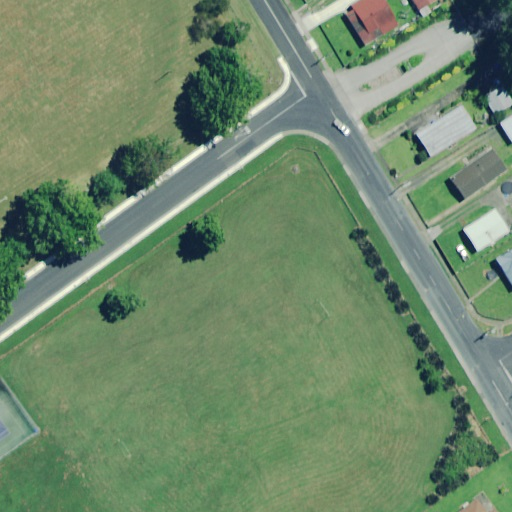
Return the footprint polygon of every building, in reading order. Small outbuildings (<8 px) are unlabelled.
[(394,28),(379,0),(354,0),(348,3),(352,10),(343,14),(359,46),(394,28)] [(432,0),(409,0),(416,11),(432,0)] [(510,104),(501,86),(482,96),(491,115),(510,104)] [(473,129),(459,106),(413,134),(427,157),(473,129)] [(511,141),(511,114),(497,123),(509,143),(511,141)] [(503,171),(487,150),(447,180),(462,201),(503,171)] [(505,231),(492,210),(460,230),(473,251),(505,231)] [(511,247),(492,259),(511,290),(511,289),(511,247)] [(496,508),(486,493),(456,511),(493,511),(492,510),(496,508)]
